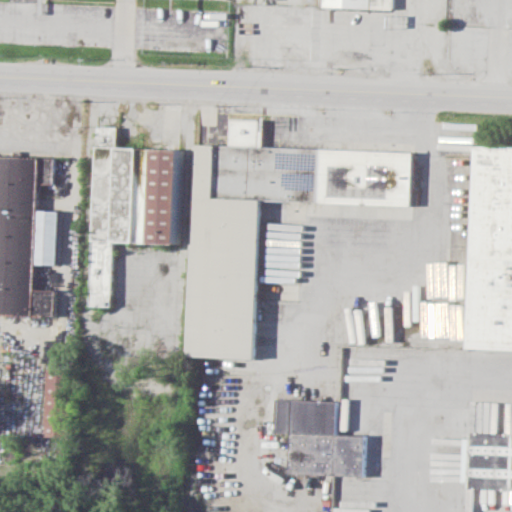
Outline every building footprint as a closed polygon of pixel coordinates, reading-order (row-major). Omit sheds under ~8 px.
[(324,0),(324,6),(394,8),(394,0),(324,0)] [(264,118),(263,145),(415,151),(413,204),(262,198),(256,357),(190,355),(198,143),(230,144),(231,117),(264,118)] [(91,301),(96,122),(121,122),(121,150),(179,152),(177,238),(112,237),(111,301),(91,301)] [(469,346),(511,348),(511,145),(478,144),(469,346)] [(0,312),(59,315),(60,289),(35,288),(37,262),(39,209),(40,182),(54,183),(55,157),(0,154),(0,312)] [(37,262),(59,263),(61,210),(39,209),(37,262)] [(49,367),(46,435),(69,436),(72,368),(49,367)] [(277,397),(340,400),(338,433),(367,434),(365,475),(291,472),(293,431),(276,431),(277,397)] [(469,481),(464,481),(465,437),(471,437),(471,431),(511,432),(511,488),(469,487),(469,481)]
